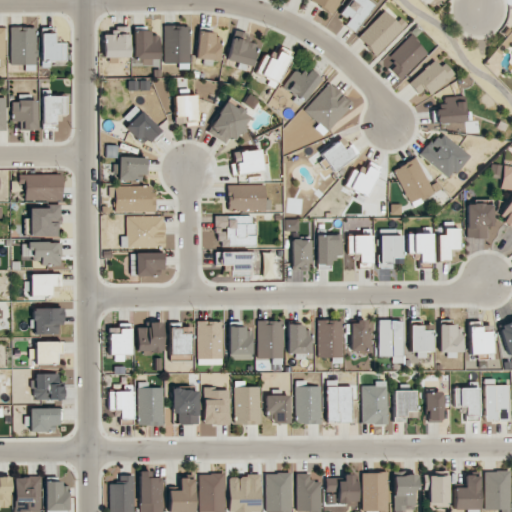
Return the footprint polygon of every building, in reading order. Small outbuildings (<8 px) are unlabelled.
[(333,14),(339,0),(311,0),(310,3),(333,14)] [(374,6),(367,0),(348,0),(338,11),(348,20),(344,24),(351,31),(374,6)] [(356,37),(373,54),(401,28),(384,10),(356,37)] [(188,63),(189,26),(164,25),(163,63),(188,63)] [(9,64),(35,65),(36,27),(10,27),(9,64)] [(129,29),(103,28),(102,57),(128,57),(129,29)] [(150,31),(133,30),(133,62),(158,63),(159,36),(149,35),(150,31)] [(219,60),(219,32),(197,31),(196,59),(219,60)] [(237,63),(236,68),(249,72),(259,39),(234,31),(225,59),(237,63)] [(40,33),(40,62),(65,61),(64,43),(53,43),(53,33),(40,33)] [(427,53),(410,35),(388,56),(396,64),(390,70),(399,79),(427,53)] [(263,55),(255,72),(269,78),(266,85),(274,89),(291,51),(280,47),(274,60),(263,55)] [(408,84),(418,94),(423,88),(431,96),(452,74),(434,57),(408,84)] [(285,93),(301,104),(319,78),(308,70),(304,76),(294,69),(289,77),(293,80),(285,93)] [(303,110),(317,124),(313,128),(322,136),(352,105),(329,82),(303,110)] [(194,95),(173,96),(173,116),(184,116),(185,125),(195,124),(194,95)] [(41,96),(41,128),(53,129),(54,113),(65,113),(65,96),(41,96)] [(464,122),(464,100),(441,101),(441,110),(436,110),(436,123),(464,122)] [(207,134),(224,142),(226,136),(235,141),(248,114),(222,101),(207,134)] [(143,146),(159,130),(135,105),(119,120),(143,146)] [(468,153),(437,132),(420,158),(451,179),(468,153)] [(358,154),(350,143),(346,146),(341,138),(319,153),(332,171),(358,154)] [(231,175),(262,171),(259,149),(232,153),(233,162),(230,163),(231,175)] [(145,158),(118,157),(117,180),(145,181),(145,158)] [(428,185),(415,158),(392,169),(410,206),(441,191),(437,181),(428,185)] [(379,167),(368,162),(362,175),(351,170),(344,185),(365,196),(379,167)] [(500,189),(511,188),(511,165),(501,166),(500,189)] [(23,200),(61,200),(61,175),(17,175),(17,184),(23,184),(23,200)] [(226,185),(226,211),(264,210),(263,184),(226,185)] [(113,212),(153,212),(153,186),(113,186),(113,212)] [(511,228),(511,192),(500,224),(511,228)] [(465,238),(491,238),(491,204),(465,204),(465,238)] [(58,205),(47,205),(47,208),(28,208),(28,237),(59,236),(58,205)] [(252,215),(215,216),(215,246),(252,245),(252,215)] [(163,216),(125,216),(124,236),(119,236),(119,247),(163,247),(163,216)] [(284,219),(283,231),(297,231),(297,220),(284,219)] [(443,235),(436,235),(436,261),(447,261),(446,249),(458,248),(457,228),(443,229),(443,235)] [(406,234),(406,253),(417,253),(417,263),(430,262),(429,233),(406,234)] [(315,235),(315,264),(334,264),(334,255),(341,255),(341,235),(315,235)] [(368,235),(346,236),(346,253),(357,252),(357,266),(370,266),(368,235)] [(377,236),(378,268),(391,268),(391,264),(401,264),(401,235),(377,236)] [(291,270),(307,270),(306,262),(310,262),(310,239),(290,239),(291,270)] [(60,242),(27,242),(26,256),(41,256),(40,265),(60,265),(60,242)] [(254,252),(214,251),(214,264),(229,265),(229,275),(248,275),(249,260),(254,261),(254,252)] [(162,252),(129,253),(129,276),(162,275),(162,252)] [(29,274),(29,296),(49,297),(49,285),(60,285),(60,274),(29,274)] [(61,308),(31,308),(32,334),(57,334),(57,324),(62,324),(61,308)] [(282,358),(281,320),(255,321),(256,359),(282,358)] [(316,320),(316,357),(340,358),(341,320),(316,320)] [(402,320),(377,320),(376,355),(390,356),(390,363),(401,363),(402,320)] [(408,351),(416,351),(416,358),(425,358),(425,350),(430,350),(431,325),(421,325),(421,320),(409,320),(408,351)] [(222,321),(196,321),(195,365),(221,365),(222,321)] [(349,353),(368,352),(368,321),(349,321),(349,353)] [(511,321),(497,326),(507,356),(511,353),(511,321)] [(162,353),(161,322),(148,322),(148,328),(135,328),(136,353),(162,353)] [(491,353),(490,326),(480,326),(480,322),(467,322),(468,354),(491,353)] [(251,360),(251,331),(242,331),(242,323),(228,323),(227,359),(251,360)] [(286,354),(309,353),(309,324),(286,325),(286,354)] [(437,326),(438,352),(462,352),(461,326),(437,326)] [(189,356),(190,328),(168,328),(168,355),(189,356)] [(60,352),(60,342),(34,342),(34,365),(54,364),(54,353),(60,352)] [(57,374),(31,373),(31,399),(62,400),(63,386),(57,386),(57,374)] [(483,421),(507,420),(507,385),(493,385),(493,379),(483,379),(483,421)] [(326,423),(351,422),(350,386),(335,387),(335,381),(325,381),(326,423)] [(360,386),(361,425),(386,424),(385,381),(374,381),(374,385),(360,386)] [(452,388),(453,406),(464,406),(464,420),(478,420),(476,382),(469,382),(470,388),(452,388)] [(162,426),(162,388),(143,387),(143,383),(137,383),(136,425),(162,426)] [(258,425),(259,387),(234,386),(233,424),(258,425)] [(320,387),(295,386),(294,424),(319,424),(320,387)] [(178,425),(197,424),(196,389),(170,390),(171,413),(177,413),(178,425)] [(228,389),(202,389),(202,424),(228,425),(228,389)] [(414,390),(392,391),(392,420),(404,420),(404,411),(414,410),(414,390)] [(107,392),(107,409),(119,409),(119,424),(131,424),(131,392),(107,392)] [(425,392),(425,422),(441,422),(441,393),(425,392)] [(265,395),(264,412),(272,412),(272,423),(288,423),(288,395),(265,395)] [(56,408),(28,409),(29,432),(56,431),(56,408)] [(138,511),(161,511),(162,477),(149,477),(149,471),(138,471),(138,511)] [(447,506),(447,471),(427,471),(427,506),(447,506)] [(483,471),(483,510),(508,510),(509,471),(483,471)] [(361,472),(360,511),(386,511),(386,473),(361,472)] [(264,473),(264,511),(267,511),(280,511),(289,511),(289,473),(264,473)] [(294,511),(319,511),(319,482),(309,482),(310,473),(295,473),(294,511)] [(223,511),(224,474),(197,474),(197,511),(217,511),(223,511)] [(133,511),(132,475),(116,475),(116,484),(107,484),(107,511),(133,511)] [(392,476),(392,510),(415,510),(414,475),(392,476)] [(13,511),(39,511),(39,476),(13,477),(13,511)] [(259,511),(259,476),(228,476),(227,511),(259,511)] [(356,507),(355,476),(325,477),(326,506),(335,506),(335,507),(356,507)] [(478,510),(478,476),(464,476),(463,488),(452,488),(452,510),(478,510)] [(9,479),(0,478),(0,507),(10,507),(9,479)] [(166,511),(192,511),(194,479),(178,478),(178,491),(167,491),(166,511)] [(65,511),(66,482),(44,482),(44,511),(65,511)]
